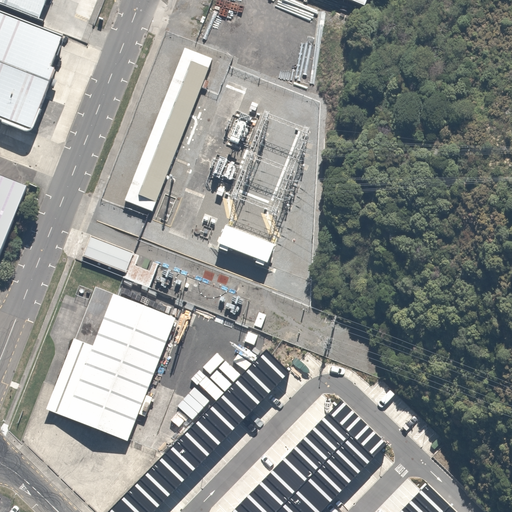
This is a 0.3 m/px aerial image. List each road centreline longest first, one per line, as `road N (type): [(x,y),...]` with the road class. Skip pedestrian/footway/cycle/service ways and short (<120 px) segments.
road 1 (unclassified): [(9,335),(140,0)]
road 2 (unknown): [(476,511),(341,384),(316,386)]
road 3 (unknown): [(316,386),(197,511)]
